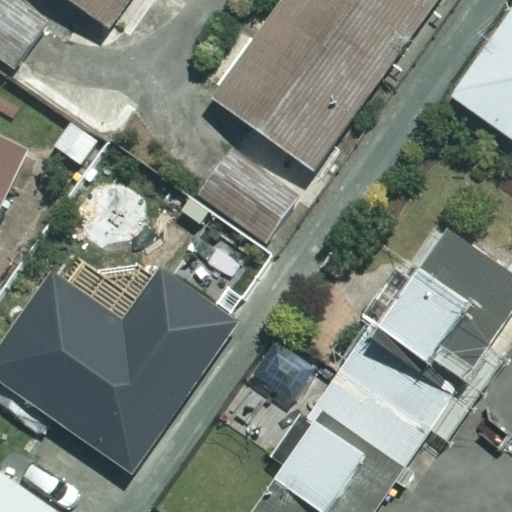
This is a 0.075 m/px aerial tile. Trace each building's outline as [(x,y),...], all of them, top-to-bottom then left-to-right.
[(57,26),(20,0),(0,0),(0,55),(24,73),(57,26)] [(78,0),(122,31),(143,0),(78,0)] [(459,0),(303,0),(228,104),(331,178),(459,0)] [(511,41),(468,99),(511,132),(511,41)] [(0,257),(44,159),(0,138),(0,257)] [(313,195),(243,154),(213,204),(283,245),(313,195)] [(439,293),(407,270),(371,321),(386,332),(321,422),(335,432),(278,511),(388,511),(511,340),(511,265),(477,240),(439,293)] [(252,331),(177,274),(133,331),(69,281),(1,369),(140,476),(252,331)] [(59,511),(1,471),(0,472),(0,511),(59,511)]
